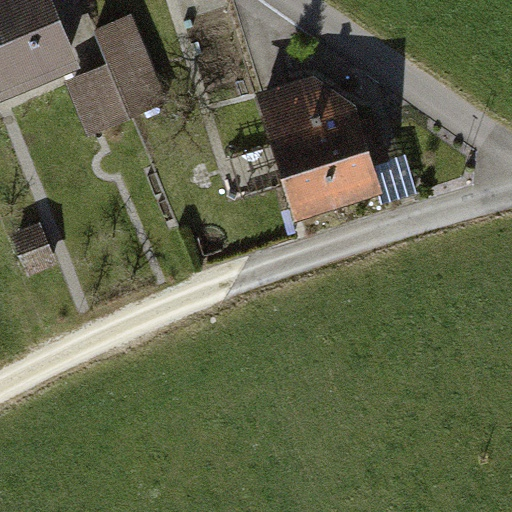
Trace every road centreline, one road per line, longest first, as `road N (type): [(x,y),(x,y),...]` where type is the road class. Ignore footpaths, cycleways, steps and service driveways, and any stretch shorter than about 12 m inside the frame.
road 1 (track): [(0,378),(51,348),(477,202),(511,172)]
road 2 (residential): [(284,0),(511,155)]
